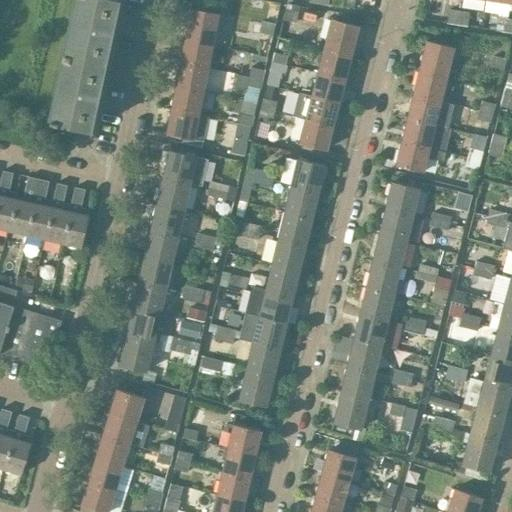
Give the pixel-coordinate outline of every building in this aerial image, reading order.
[(117,0),(75,0),(74,6),(76,7),(73,17),(111,26),(113,15),(114,16),(117,0)] [(353,8),(354,0),(343,0),(343,7),(353,8)] [(219,13),(193,8),(186,39),(213,44),(219,13)] [(296,11),(285,8),(282,19),(293,21),(296,11)] [(458,24),(460,10),(449,9),(447,22),(458,24)] [(467,25),(469,12),(460,10),(458,24),(467,25)] [(505,31),(507,18),(498,16),(496,30),(505,31)] [(112,26),(111,26),(73,17),(69,39),(67,38),(64,52),(104,61),(107,47),(106,47),(108,37),(109,37),(110,35),(112,36),(114,28),(111,28),(112,26)] [(331,19),(324,48),(351,56),(358,26),(331,19)] [(261,22),(259,33),(272,36),(275,25),(261,22)] [(270,51),(272,40),(262,38),(259,48),(270,51)] [(208,67),(213,44),(186,39),(182,62),(208,67)] [(426,40),(419,69),(446,76),(453,47),(426,40)] [(265,71),(270,51),(259,48),(254,69),(265,71)] [(345,79),(351,56),(324,48),(318,71),(345,79)] [(100,81),(104,61),(64,52),(60,72),(61,72),(59,83),(97,91),(99,81),(100,81)] [(283,64),(285,55),(275,52),(272,62),(283,64)] [(503,70),(506,59),(493,56),(490,66),(503,70)] [(203,90),(208,67),(182,62),(177,85),(203,90)] [(281,73),(283,64),(272,62),(270,71),(281,73)] [(250,68),(248,76),(263,80),(265,71),(254,69),(250,68)] [(441,99),(446,76),(419,69),(414,92),(441,99)] [(339,102),(345,79),(318,71),(312,95),(339,102)] [(98,91),(97,91),(59,83),(55,104),(53,104),(49,121),(67,125),(89,130),(93,113),(92,112),(94,102),(95,102),(95,101),(98,101),(100,94),(97,93),(98,91)] [(198,114),(203,90),(177,85),(172,108),(198,114)] [(511,98),(511,88),(505,87),(503,96),(511,98)] [(333,125),(339,102),(312,95),(300,91),(294,115),(306,118),(333,125)] [(257,104),(259,94),(249,92),(247,101),(257,104)] [(454,103),(441,99),(414,92),(408,116),(435,122),(449,125),(454,103)] [(511,108),(511,98),(503,96),(500,105),(511,108)] [(272,110),(274,101),(264,98),(262,107),(272,110)] [(492,113),(495,104),(481,100),(479,109),(492,113)] [(270,119),(272,110),(262,107),(259,117),(270,119)] [(207,116),(198,114),(172,108),(167,132),(193,137),(202,139),(207,116)] [(490,122),(492,113),(479,109),(476,118),(490,122)] [(240,113),(238,122),(241,123),(252,126),(254,118),(254,116),(240,113)] [(429,146),(435,122),(408,116),(402,139),(429,146)] [(326,149),(333,125),(306,118),(299,142),(326,149)] [(236,132),(231,154),(245,157),(246,150),(250,135),(251,132),(252,126),(241,123),(238,122),(236,132)] [(77,136),(78,128),(66,126),(65,133),(77,136)] [(506,136),(493,133),(491,142),(504,145),(506,136)] [(423,171),(429,146),(402,139),(396,164),(423,171)] [(501,155),(504,145),(491,142),(488,151),(501,155)] [(480,160),(482,150),(469,147),(467,156),(480,160)] [(196,155),(169,148),(163,175),(190,182),(196,155)] [(477,169),(480,160),(467,156),(464,165),(477,169)] [(324,165),(297,158),(291,184),(318,191),(324,165)] [(262,184),(265,171),(256,169),(253,182),(262,184)] [(0,228),(8,230),(17,192),(9,190),(13,173),(3,170),(0,183),(0,228)] [(274,173),(265,171),(262,184),(271,187),(274,173)] [(184,208),(190,182),(163,175),(157,201),(184,208)] [(26,234),(39,179),(28,176),(24,194),(17,192),(8,230),(26,234)] [(44,238),(53,200),(45,199),(49,181),(39,179),(26,234),(44,238)] [(216,195),(219,181),(210,179),(207,193),(216,195)] [(229,184),(219,181),(216,195),(226,197),(227,193),(229,184)] [(392,182),(386,207),(413,213),(419,188),(392,182)] [(62,242),(71,205),(63,203),(67,185),(57,183),(53,200),(44,238),(62,242)] [(312,217),(318,191),(291,184),(285,210),(312,217)] [(81,247),(90,209),(81,207),(85,189),(75,187),(71,205),(62,242),(81,247)] [(230,217),(236,195),(227,193),(226,197),(221,215),(230,217)] [(178,234),(184,208),(157,201),(151,228),(178,234)] [(406,239),(413,213),(386,207),(379,233),(406,239)] [(498,224),(501,211),(492,208),(489,222),(498,224)] [(305,243),(312,217),(285,210),(278,236),(305,243)] [(440,227),(443,214),(434,211),(431,225),(440,227)] [(510,213),(501,211),(498,224),(507,226),(510,213)] [(452,216),(443,214),(440,227),(449,229),(452,216)] [(249,236),(252,223),(243,221),(240,234),(249,236)] [(262,225),(252,223),(249,236),(258,238),(262,225)] [(172,260),(178,234),(151,228),(145,254),(172,260)] [(204,247),(207,234),(198,232),(195,245),(204,247)] [(400,266),(406,239),(379,233),(373,259),(400,266)] [(216,236),(207,234),(204,247),(213,249),(216,236)] [(299,269),(305,243),(278,236),(272,262),(299,269)] [(166,286),(172,260),(145,254),(138,280),(166,286)] [(394,292),(400,266),(373,259),(367,285),(394,292)] [(484,276),(487,263),(478,260),(475,273),(484,276)] [(293,295),(299,269),(272,262),(266,288),(293,295)] [(497,265),(487,263),(484,276),(493,278),(497,265)] [(427,279),(430,266),(421,264),(418,277),(427,279)] [(439,268),(430,266),(427,279),(436,281),(439,268)] [(236,288),(240,275),(230,272),(227,286),(236,288)] [(249,277),(240,275),(236,288),(245,290),(249,277)] [(160,312),(166,286),(138,280),(132,306),(160,312)] [(57,334),(61,320),(13,305),(18,290),(0,284),(0,353),(46,368),(51,354),(48,354),(55,333),(57,334)] [(192,299),(195,286),(186,284),(183,297),(192,299)] [(287,321),(293,295),(266,288),(252,285),(246,310),(260,314),(287,321)] [(387,318),(394,292),(367,285),(360,311),(387,318)] [(204,288),(195,286),(192,299),(201,302),(204,288)] [(511,331),(511,303),(504,302),(498,328),(511,331)] [(153,339),(160,312),(132,306),(126,332),(153,339)] [(280,347),(287,321),(260,314),(246,310),(240,337),(253,340),(280,347)] [(381,344),(387,318),(360,311),(354,337),(381,344)] [(470,328),(474,314),(465,312),(461,325),(470,328)] [(483,317),(474,314),(470,328),(479,330),(483,317)] [(414,331),(417,318),(408,316),(405,329),(414,331)] [(427,320),(417,318),(414,331),(423,334),(427,320)] [(192,320),(189,334),(201,337),(204,323),(192,320)] [(223,340),(227,326),(218,324),(214,337),(223,340)] [(236,329),(227,326),(223,340),(232,342),(236,329)] [(511,359),(511,331),(498,328),(491,354),(511,359)] [(146,370),(153,339),(126,332),(119,364),(146,370)] [(179,352),(182,338),(173,336),(170,349),(179,352)] [(375,370),(381,344),(354,337),(348,363),(375,370)] [(192,341),(182,338),(179,352),(189,354),(192,341)] [(274,373),(280,347),(253,340),(247,366),(274,373)] [(511,387),(511,382),(511,359),(491,354),(484,380),(511,387)] [(231,373),(233,361),(203,356),(201,369),(231,373)] [(368,396),(375,370),(348,363),(341,390),(368,396)] [(456,380),(460,366),(451,364),(447,377),(456,380)] [(266,405),(274,373),(247,366),(239,399),(266,405)] [(469,369),(460,366),(456,380),(466,382),(469,369)] [(401,384),(405,370),(395,368),(392,381),(401,384)] [(414,373),(405,370),(401,384),(411,386),(414,373)] [(504,413),(511,387),(484,380),(477,406),(504,413)] [(144,397),(117,388),(109,412),(136,420),(144,397)] [(361,428),(368,396),(341,390),(334,422),(361,428)] [(177,431),(186,397),(174,394),(165,428),(177,431)] [(411,436),(418,410),(395,403),(387,429),(411,436)] [(497,439),(504,413),(477,406),(470,432),(497,439)] [(0,467),(3,468),(14,431),(6,429),(12,411),(2,408),(0,413),(0,467)] [(129,443),(136,420),(109,412),(102,434),(129,443)] [(22,474),(33,437),(24,434),(29,417),(19,414),(14,431),(3,468),(22,474)] [(443,432),(447,418),(437,416),(433,429),(443,432)] [(456,421),(447,418),(443,432),(453,434),(456,421)] [(260,430),(233,424),(228,447),(255,453),(260,430)] [(197,431),(184,428),(182,437),(194,440),(197,431)] [(489,471),(497,439),(470,432),(462,464),(489,471)] [(122,465),(129,443),(102,434),(95,457),(122,465)] [(172,454),(174,445),(162,442),(159,451),(172,454)] [(250,476),(255,453),(228,447),(223,470),(250,476)] [(355,457),(329,449),(322,473),(349,481),(355,457)] [(191,453),(179,450),(177,460),(189,462),(191,453)] [(169,463),(172,454),(159,451),(157,460),(169,463)] [(115,488),(122,465),(95,457),(88,480),(115,488)] [(187,472),(189,462),(177,460),(175,469),(187,472)] [(244,499),(250,476),(223,470),(217,493),(244,499)] [(342,504),(349,481),(322,473),(315,496),(342,504)] [(108,511),(115,488),(88,480),(81,503),(108,511)] [(386,481),(383,490),(396,494),(399,485),(386,481)] [(417,491),(404,487),(401,496),(414,500),(417,491)] [(455,488),(447,511),(450,511),(476,511),(481,497),(455,488)] [(160,502),(163,492),(149,489),(147,499),(160,502)] [(241,511),(244,499),(217,493),(212,511),(241,511)] [(339,511),(342,504),(315,496),(310,511),(339,511)] [(181,500),(167,497),(165,507),(178,510),(181,500)] [(158,511),(160,502),(147,499),(144,507),(158,511)] [(390,511),(392,507),(378,503),(375,511),(390,511)]
